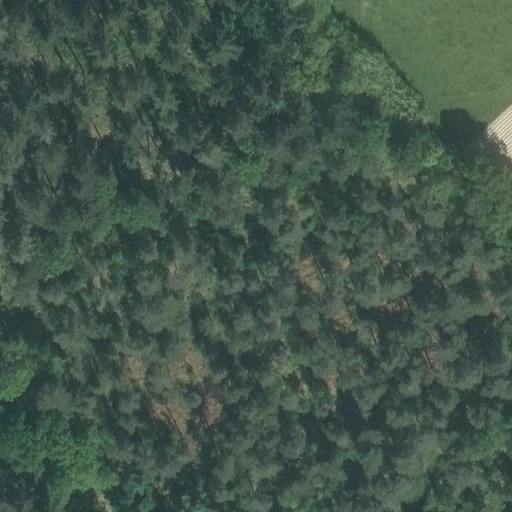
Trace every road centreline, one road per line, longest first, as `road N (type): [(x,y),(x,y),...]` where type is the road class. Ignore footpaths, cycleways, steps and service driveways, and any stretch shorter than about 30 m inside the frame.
road 1 (track): [(511,445),(302,511)]
road 2 (track): [(0,395),(98,511)]
